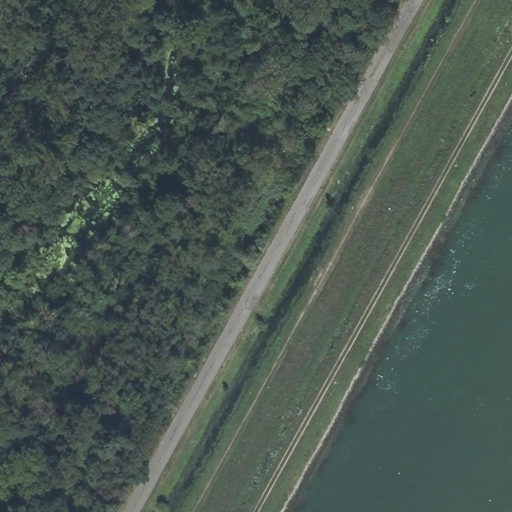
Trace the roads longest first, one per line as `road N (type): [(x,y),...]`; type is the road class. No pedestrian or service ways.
road 1 (track): [(476,0),(193,511)]
road 2 (track): [(511,58),(260,511)]
